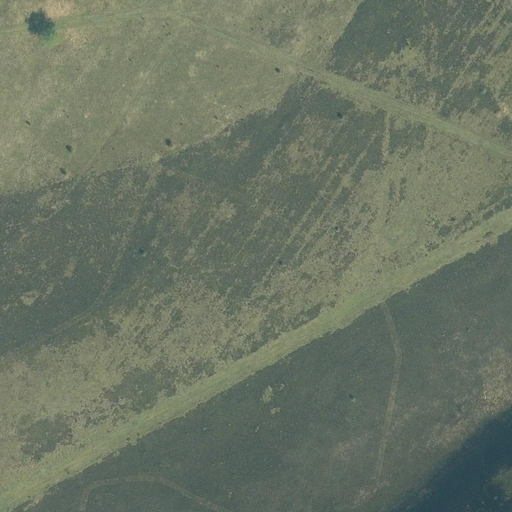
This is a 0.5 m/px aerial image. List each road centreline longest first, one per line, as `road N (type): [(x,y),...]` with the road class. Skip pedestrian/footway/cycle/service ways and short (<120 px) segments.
road 1 (track): [(0,506),(511,221)]
road 2 (track): [(511,154),(170,7)]
road 3 (track): [(176,0),(0,31)]
